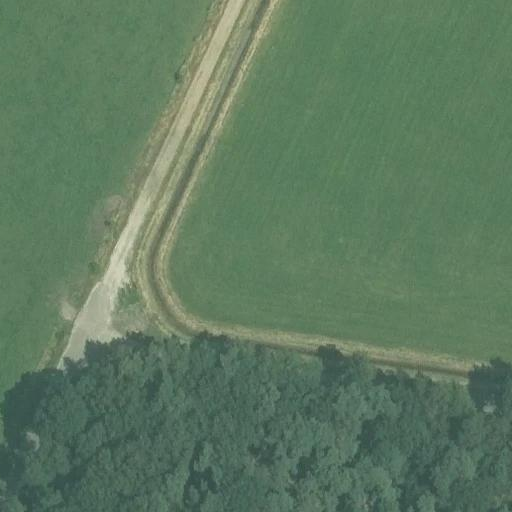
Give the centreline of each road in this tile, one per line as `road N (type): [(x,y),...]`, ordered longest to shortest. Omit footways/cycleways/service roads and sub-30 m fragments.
road 1 (unclassified): [(511,407),(79,344)]
road 2 (track): [(235,0),(102,291)]
road 3 (unclassified): [(79,344),(1,511)]
